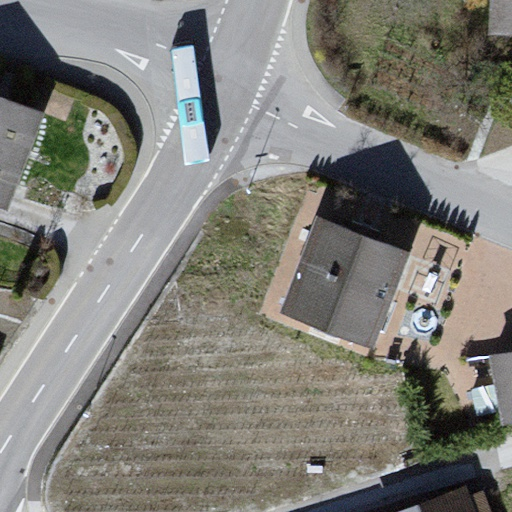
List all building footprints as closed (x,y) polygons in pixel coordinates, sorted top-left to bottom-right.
[(511,0),(497,0),(496,44),(511,44),(511,0)] [(44,129),(0,110),(0,216),(6,219),(44,129)] [(408,263),(314,225),(278,313),(372,351),(408,263)] [(511,350),(488,357),(502,410),(511,406),(511,350)] [(481,511),(473,491),(418,511),(481,511)]
